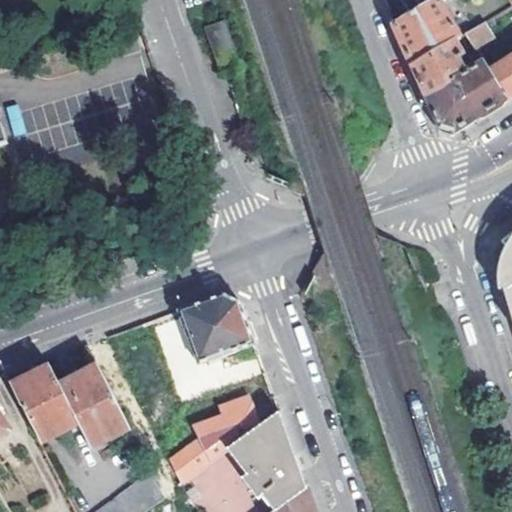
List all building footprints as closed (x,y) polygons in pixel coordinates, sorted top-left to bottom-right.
[(395,26),(413,68),(455,42),(460,39),(437,0),(436,0),(432,3),(397,24),(395,26)] [(223,76),(242,70),(226,23),(206,30),(223,76)] [(467,36),(475,49),(495,39),(486,25),(467,36)] [(132,28),(90,42),(98,67),(141,53),(132,28)] [(464,58),(455,42),(413,68),(427,98),(449,84),(447,80),(460,73),(461,71),(462,69),(457,62),(464,58)] [(511,97),(511,58),(490,73),(507,101),(511,97)] [(507,101),(490,73),(484,64),(465,76),(488,113),(494,109),(507,101)] [(488,113),(465,76),(450,85),(449,84),(427,98),(441,129),(455,134),(488,113)] [(18,104),(6,107),(15,136),(27,132),(18,104)] [(225,295),(179,312),(199,366),(256,346),(241,301),(225,295)] [(92,451),(130,431),(98,368),(60,388),(24,407),(43,445),(78,426),(92,451)] [(24,407),(60,388),(50,369),(13,388),(22,408),(24,407)] [(178,488),(227,451),(257,430),(247,400),(219,409),(222,418),(194,427),(192,428),(196,442),(164,465),(172,479),(178,488)] [(222,418),(219,409),(190,419),(194,427),(222,418)] [(0,437),(11,431),(0,413),(0,437)] [(273,511),(306,488),(280,413),(257,430),(227,451),(245,476),(241,480),(256,500),(262,497),(272,511),(273,511)] [(101,511),(146,511),(164,498),(152,473),(101,511)] [(178,488),(172,479),(164,485),(170,494),(178,488)] [(313,511),(306,488),(273,511),(313,511)]
